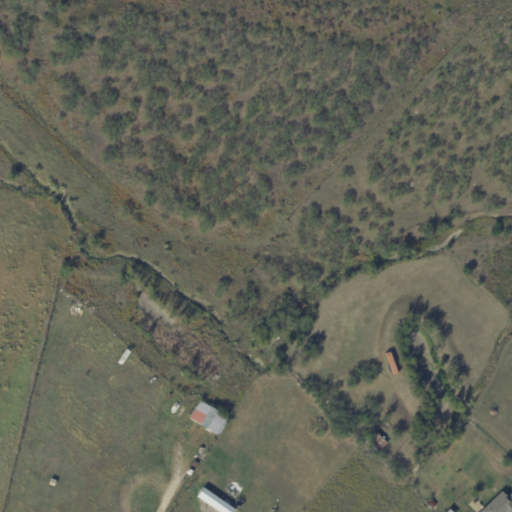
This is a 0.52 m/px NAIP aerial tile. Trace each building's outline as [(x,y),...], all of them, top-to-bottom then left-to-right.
[(204,427),(190,419),(201,401),(227,417),(227,418),(230,419),(219,436),(216,434),(216,435),(204,427)] [(376,429),(385,419),(398,430),(388,441),(376,429)] [(366,442),(377,452),(386,443),(376,432),(366,442)] [(55,484),(54,487),(48,485),(50,478),(56,480),(55,484)] [(193,498),(217,511),(230,511),(233,508),(199,488),(193,498)] [(511,511),(480,511),(501,491),(507,497),(511,492),(511,511)] [(436,506),(432,509),(427,503),(431,499),(437,505),(436,506)]
